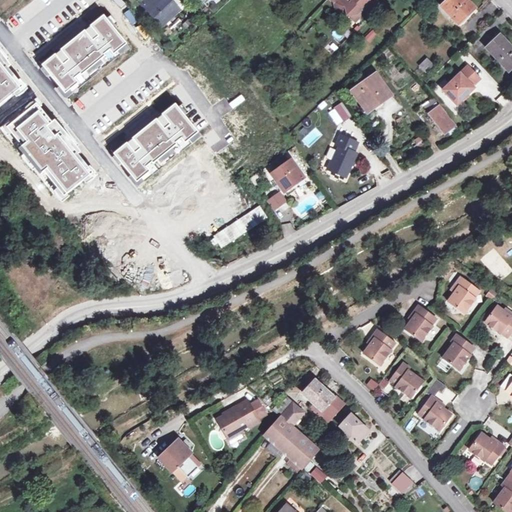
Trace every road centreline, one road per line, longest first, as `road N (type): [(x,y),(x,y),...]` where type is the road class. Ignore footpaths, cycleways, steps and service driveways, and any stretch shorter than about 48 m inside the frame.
road 1 (tertiary): [(211,285),(278,255),(511,118)]
road 2 (residential): [(0,32),(211,285)]
road 3 (residential): [(431,473),(317,347),(428,282)]
road 4 (tertiary): [(0,375),(83,314),(160,304),(211,285)]
